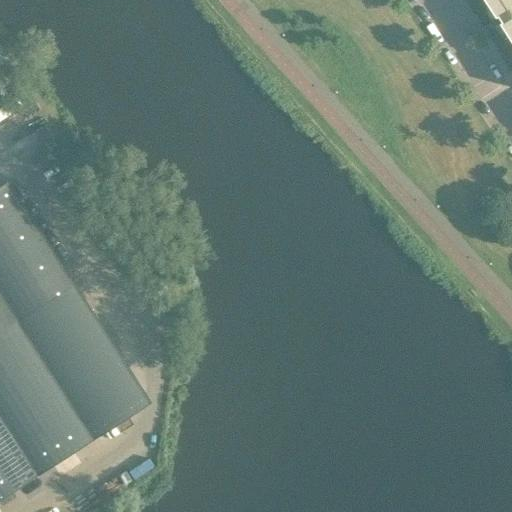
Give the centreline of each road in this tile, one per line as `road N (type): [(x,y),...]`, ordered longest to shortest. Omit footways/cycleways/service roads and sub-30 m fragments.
road 1 (unknown): [(13,124),(136,314),(160,374),(157,401),(141,424),(1,511)]
road 2 (residential): [(511,123),(432,0)]
